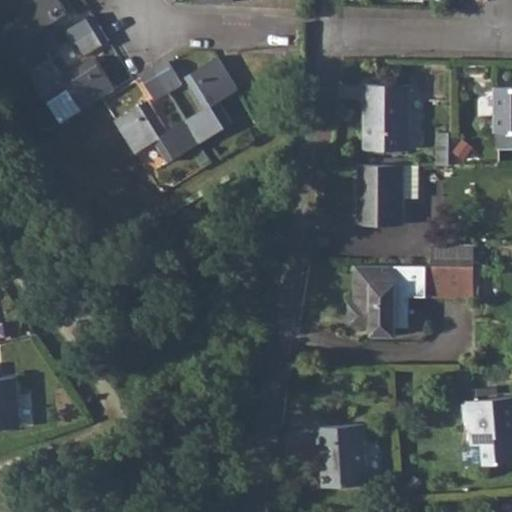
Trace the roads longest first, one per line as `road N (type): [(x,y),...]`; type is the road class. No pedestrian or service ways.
road 1 (residential): [(328,39),(259,511)]
road 2 (residential): [(149,0),(180,29),(328,39)]
road 3 (residential): [(328,39),(496,36)]
